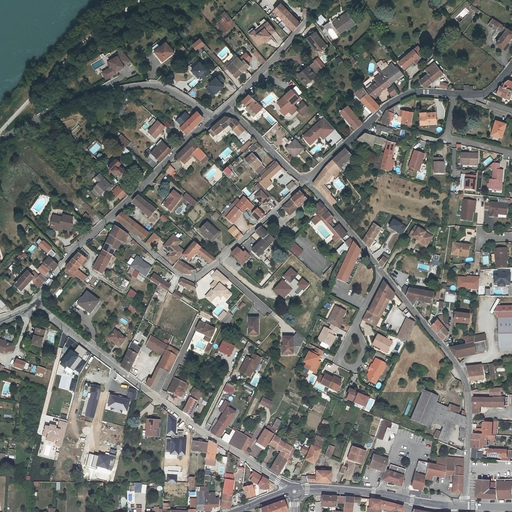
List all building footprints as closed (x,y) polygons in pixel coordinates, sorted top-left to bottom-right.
[(472,4),(469,7),(477,13),(479,10),(472,4)] [(284,5),(277,12),(295,31),(301,24),(290,13),(284,5)] [(332,27),(334,25),(338,31),(345,26),(346,27),(354,22),(341,5),(338,8),(337,6),(324,16),(332,27)] [(219,16),(221,18),(215,24),(225,34),(236,23),(224,11),(219,16)] [(467,14),(458,24),(461,26),(470,17),(467,14)] [(503,49),(511,37),(511,30),(492,19),(488,25),(496,30),(497,29),(502,32),(504,29),(507,30),(496,44),(503,49)] [(276,31),(268,22),(264,26),(266,29),(258,35),(256,32),(255,31),(251,34),(259,45),(264,41),(264,42),(266,41),(270,38),(272,36),(271,35),(276,31)] [(327,23),(323,26),(327,31),(331,27),(327,23)] [(264,26),(256,32),(258,35),(266,29),(264,26)] [(282,31),(288,35),(291,31),(285,27),(282,31)] [(316,31),(308,38),(318,49),(323,49),(328,44),(316,31)] [(196,51),(205,44),(200,38),(191,44),(196,51)] [(158,47),(152,52),(162,63),(173,54),(165,45),(160,49),(158,47)] [(416,66),(423,60),(414,50),(400,62),(401,64),(400,66),(403,71),(413,62),(416,66)] [(119,56),(120,58),(126,66),(133,62),(125,53),(119,56)] [(236,78),(250,66),(247,63),(246,62),(247,61),(248,62),(252,59),(247,53),(241,59),(239,57),(236,59),(231,65),(228,69),(236,78)] [(267,62),(261,55),(257,58),(263,66),(267,62)] [(120,58),(113,63),(116,68),(113,70),(106,75),(110,81),(120,75),(119,74),(127,68),(126,66),(120,58)] [(203,79),(210,73),(199,61),(190,70),(197,78),(200,76),(203,79)] [(323,71),(315,61),(299,75),(307,84),(323,71)] [(428,74),(420,81),(426,87),(443,73),(435,63),(426,70),(428,74)] [(403,74),(398,67),(392,72),(389,68),(383,72),(392,83),(403,74)] [(377,82),(369,89),(376,100),(383,96),(381,92),(392,83),(383,72),(375,78),(377,82)] [(217,79),(210,86),(218,94),(226,86),(224,85),(227,81),(221,76),(218,79),(217,79)] [(511,81),(510,80),(507,83),(506,85),(502,84),(501,86),(497,94),(511,99),(511,95),(511,81)] [(105,92),(113,87),(109,81),(101,86),(105,92)] [(380,107),(374,99),(373,100),(366,92),(363,87),(356,93),(375,113),(380,107)] [(398,94),(393,87),(388,91),(392,97),(398,94)] [(292,90),(281,100),(280,102),(285,107),(283,109),(281,111),(285,115),(295,106),(293,104),(300,98),(292,90)] [(309,108),(303,102),(298,106),(299,108),(297,110),(302,116),(307,112),(306,111),(309,108)] [(264,108),(260,104),(256,107),(253,103),(247,109),(255,116),(264,108)] [(363,124),(349,106),(341,112),(356,130),(363,124)] [(387,111),(387,112),(386,113),(385,115),(383,118),(382,123),(390,126),(394,114),(387,111)] [(414,113),(405,111),(403,124),(411,126),(414,113)] [(184,113),(174,123),(186,136),(203,120),(196,113),(190,119),(184,113)] [(422,126),(437,124),(436,113),(428,114),(428,117),(421,117),(422,126)] [(225,116),(207,132),(212,138),(215,134),(216,135),(229,125),(233,129),(239,123),(235,120),(225,116)] [(91,118),(84,126),(90,132),(97,124),(91,118)] [(335,130),(324,118),(302,136),(310,145),(320,136),(323,140),(335,130)] [(497,119),(495,125),(497,126),(494,134),(503,137),(508,123),(497,119)] [(157,122),(147,133),(154,139),(164,128),(157,122)] [(299,122),(291,127),(294,131),(301,126),(299,122)] [(239,123),(233,129),(239,136),(245,129),(239,123)] [(78,125),(70,133),(73,136),(81,128),(78,125)] [(116,139),(125,148),(130,143),(121,134),(116,139)] [(377,138),(366,135),(358,141),(374,147),(375,144),(377,138)] [(387,141),(377,138),(375,144),(385,148),(387,141)] [(296,139),(290,145),(287,148),(294,156),(298,153),(299,154),(305,148),(296,139)] [(122,146),(115,140),(112,143),(119,150),(122,146)] [(206,156),(192,141),(177,156),(183,163),(192,153),(201,162),(206,156)] [(248,141),(240,149),(243,152),(252,144),(248,141)] [(161,142),(151,154),(160,162),(171,151),(161,142)] [(396,145),(388,142),(384,160),(381,170),(390,172),(396,145)] [(354,158),(347,150),(333,162),(340,172),(354,158)] [(419,171),(422,163),(425,154),(416,151),(410,168),(419,171)] [(261,163),(253,154),(246,161),(254,169),(261,163)] [(469,164),(478,164),(479,155),(461,154),(461,166),(469,166),(469,164)] [(444,163),(443,163),(443,159),(435,158),(434,174),(444,174),(444,163)] [(117,175),(119,177),(124,173),(119,168),(121,165),(116,161),(107,170),(112,175),(113,174),(116,177),(117,175)] [(319,191),(329,202),(330,201),(335,206),(337,203),(330,195),(331,194),(324,186),(332,175),(337,179),(342,173),(340,172),(333,162),(326,168),(313,185),(319,191)] [(265,189),(272,183),(269,180),(280,169),(281,167),(276,163),(272,166),(271,164),(267,168),(268,169),(266,171),(257,180),(265,189)] [(175,170),(169,164),(164,170),(176,181),(179,179),(174,175),(176,173),(174,171),(175,170)] [(494,170),(493,181),(491,180),(491,185),(492,185),(492,189),(502,190),(504,171),(499,171),(500,166),(492,165),(492,166),(492,170),(494,170)] [(222,171),(227,177),(232,172),(227,167),(222,171)] [(101,176),(98,180),(100,183),(94,189),(95,189),(92,192),(98,198),(101,195),(106,190),(110,186),(111,185),(101,176)] [(476,190),(476,177),(466,176),(465,189),(476,190)] [(295,179),(286,186),(290,192),(300,185),(295,179)] [(260,192),(255,196),(263,204),(266,201),(272,196),(266,189),(265,190),(259,184),(255,187),(258,189),(260,192)] [(128,195),(118,186),(115,189),(114,190),(122,198),(124,197),(125,198),(128,195)] [(260,192),(258,189),(248,198),(251,201),(255,196),(260,192)] [(174,191),(169,198),(163,205),(165,207),(171,200),(170,199),(175,192),(174,191)] [(289,201),(296,208),(307,199),(300,191),(289,201)] [(175,192),(170,199),(171,200),(165,207),(172,212),(183,198),(175,192)] [(150,204),(149,205),(139,196),(133,202),(150,217),(157,209),(150,204)] [(222,215),(233,224),(243,213),(247,207),(251,210),(254,206),(244,196),(240,201),(235,207),(231,212),(228,209),(222,215)] [(191,197),(187,201),(194,207),(198,203),(191,197)] [(476,201),(464,199),(462,219),(472,221),(473,212),(474,205),(476,205),(476,201)] [(296,208),(289,201),(283,207),(290,214),(296,208)] [(509,204),(491,202),(490,216),(498,217),(498,214),(498,212),(508,213),(509,204)] [(321,203),(316,207),(320,212),(325,207),(321,203)] [(131,230),(136,224),(125,215),(130,210),(128,207),(116,218),(131,230)] [(335,223),(332,220),(334,218),(325,207),(320,212),(318,213),(349,247),(352,240),(350,238),(348,239),(347,238),(348,238),(346,235),(347,234),(339,224),(336,226),(334,224),(335,223)] [(265,216),(258,208),(252,214),(259,221),(265,216)] [(216,212),(212,216),(216,220),(220,215),(216,212)] [(60,229),(71,232),(72,225),(71,225),(69,225),(70,223),(71,223),(72,218),(63,216),(63,219),(62,220),(61,219),(60,218),(55,217),(54,223),(51,223),(50,230),(60,232),(60,229)] [(212,242),(220,234),(213,227),(212,228),(208,223),(201,231),(212,242)] [(112,234),(113,232),(121,236),(119,241),(125,243),(129,235),(117,227),(110,224),(105,230),(112,234)] [(131,230),(143,240),(148,233),(136,224),(131,230)] [(381,230),(374,224),(363,242),(369,250),(381,230)] [(261,226),(256,231),(263,238),(252,250),(259,256),(275,239),(261,226)] [(431,236),(416,226),(410,237),(413,239),(414,238),(418,240),(426,245),(431,236)] [(285,229),(281,234),(285,238),(290,234),(285,229)] [(121,236),(113,232),(112,234),(106,243),(116,249),(119,241),(121,236)] [(243,236),(239,232),(234,236),(238,240),(243,236)] [(173,235),(165,245),(169,248),(168,249),(172,252),(171,253),(168,257),(176,263),(184,253),(176,247),(178,245),(181,241),(173,235)] [(296,246),(309,246),(309,240),(303,240),(303,235),(296,235),(296,246)] [(418,240),(417,241),(427,247),(433,237),(431,236),(426,245),(418,240)] [(216,260),(214,259),(194,241),(182,256),(189,261),(197,252),(211,263),(216,260)] [(52,250),(45,244),(43,242),(39,246),(47,254),(52,250)] [(345,282),(354,260),(355,257),(360,251),(353,242),(337,278),(345,282)] [(116,249),(106,243),(103,250),(104,250),(101,255),(110,260),(112,255),(116,249)] [(462,246),(453,245),(452,254),(468,256),(470,245),(462,244),(462,246)] [(169,248),(165,245),(164,247),(171,253),(172,252),(168,249),(169,248)] [(178,245),(176,247),(184,253),(185,251),(178,245)] [(347,248),(344,245),(338,251),(341,254),(347,248)] [(246,261),(241,256),(244,253),(238,247),(231,253),(239,259),(238,260),(243,264),(246,261)] [(507,252),(507,248),(495,249),(496,269),(507,268),(506,259),(506,252),(507,252)] [(387,251),(383,256),(384,258),(379,263),(383,268),(392,254),(387,251)] [(73,259),(66,268),(67,269),(74,274),(78,270),(81,265),(86,259),(83,257),(78,253),(73,259)] [(110,260),(101,255),(94,269),(102,275),(106,267),(109,261),(110,260)] [(143,260),(137,256),(130,266),(136,271),(140,273),(145,277),(152,267),(142,261),(143,260)] [(58,266),(49,258),(44,263),(50,269),(53,272),(58,266)] [(198,273),(201,270),(199,268),(194,270),(179,260),(173,267),(184,274),(190,275),(198,273)] [(67,269),(65,271),(74,278),(76,276),(74,274),(67,269)] [(218,270),(213,275),(217,279),(216,280),(211,285),(214,287),(215,288),(213,290),(212,289),(209,293),(214,298),(217,294),(221,297),(224,294),(227,298),(231,293),(223,285),(229,279),(218,270)] [(35,280),(27,273),(14,287),(21,293),(32,281),(35,284),(33,286),(39,291),(47,280),(41,274),(35,280)] [(78,277),(84,282),(87,277),(85,276),(85,275),(81,273),(78,277)] [(493,295),(511,295),(511,283),(510,283),(510,273),(493,273),(493,295)] [(170,284),(155,274),(151,280),(158,285),(158,284),(166,290),(170,284)] [(468,278),(459,277),(458,288),(479,290),(480,277),(475,277),(474,279),(468,278)] [(179,284),(181,285),(197,292),(195,284),(181,278),(179,284)] [(130,281),(125,279),(120,287),(123,289),(127,288),(130,281)] [(384,281),(369,311),(377,315),(386,297),(389,299),(391,300),(395,294),(384,281)] [(416,301),(433,305),(435,294),(410,289),(406,297),(414,306),(416,301)] [(141,296),(132,290),(128,297),(137,303),(141,296)] [(89,312),(98,300),(87,292),(78,303),(89,312)] [(386,297),(377,315),(380,316),(389,299),(386,297)] [(490,311),(493,312),(500,300),(497,299),(490,311)] [(130,305),(126,311),(131,314),(135,308),(130,305)] [(511,305),(498,306),(494,312),(499,318),(499,351),(511,351),(511,305)] [(338,328),(339,328),(341,325),(339,324),(342,319),(346,311),(336,306),(328,323),(332,325),(338,328)] [(464,314),(458,313),(458,309),(456,309),(455,315),(455,318),(454,322),(469,324),(471,311),(465,310),(464,314)] [(375,326),(380,316),(377,315),(369,311),(368,310),(363,320),(375,326)] [(439,319),(438,321),(432,328),(438,335),(447,325),(443,320),(443,317),(440,317),(439,319)] [(250,334),(258,335),(259,318),(249,318),(249,328),(250,328),(250,334)] [(415,322),(407,318),(397,338),(405,342),(415,322)] [(204,339),(209,342),(215,329),(201,322),(196,331),(206,335),(204,339)] [(325,328),(319,340),(329,345),(333,338),(332,337),(333,335),(334,333),(335,333),(338,328),(332,325),(329,330),(325,328)] [(450,328),(447,325),(438,335),(443,341),(450,335),(447,331),(450,328)] [(37,328),(32,343),(41,346),(44,337),(42,337),(44,329),(37,328)] [(116,330),(109,339),(119,347),(126,339),(116,330)] [(285,337),(285,338),(299,351),(305,338),(298,333),(294,337),(285,337)] [(475,343),(492,339),(493,339),(492,333),(474,337),(475,343)] [(378,334),(372,344),(381,349),(387,352),(392,342),(378,334)] [(151,335),(147,344),(165,354),(169,345),(151,335)] [(299,351),(285,338),(285,347),(286,347),(286,353),(298,353),(299,351)] [(492,339),(475,343),(467,344),(449,348),(457,359),(475,355),(475,354),(493,350),(492,339)] [(12,350),(15,347),(0,340),(0,351),(4,353),(12,350)] [(89,353),(72,340),(69,344),(72,345),(69,349),(84,360),(89,353)] [(224,341),(220,350),(230,355),(235,346),(224,341)] [(398,354),(403,344),(398,341),(393,351),(398,354)] [(141,348),(131,343),(128,350),(130,351),(122,367),(129,373),(141,348)] [(208,344),(204,352),(208,354),(212,346),(208,344)] [(169,373),(174,362),(180,351),(169,345),(165,354),(159,367),(161,368),(169,373)] [(323,352),(317,348),(315,353),(311,351),(305,362),(307,363),(310,365),(307,369),(313,373),(318,364),(316,363),(320,356),(321,356),(323,352)] [(251,377),(255,369),(254,369),(257,362),(260,363),(262,358),(254,354),(251,359),(248,357),(246,362),(245,365),(244,364),(241,372),(251,377)] [(387,364),(376,358),(373,365),(371,364),(370,368),(371,369),(369,371),(367,375),(369,379),(373,378),(377,380),(380,374),(381,374),(387,364)] [(16,359),(13,366),(22,369),(25,362),(16,359)] [(0,371),(10,375),(12,371),(4,368),(5,366),(0,364),(0,371)] [(470,382),(485,380),(483,365),(467,367),(470,382)] [(161,368),(159,367),(152,379),(150,378),(146,385),(151,388),(161,368)] [(169,373),(161,368),(151,388),(159,394),(169,373)] [(321,383),(321,384),(333,389),(334,388),(338,390),(341,384),(341,382),(337,380),(335,380),(333,380),(334,378),(333,378),(326,374),(321,383)] [(173,393),(181,397),(187,383),(175,378),(171,386),(175,388),(173,393)] [(232,395),(235,386),(226,382),(223,391),(232,395)] [(251,393),(253,388),(246,384),(243,390),(251,393)] [(93,417),(100,387),(92,385),(85,415),(93,417)] [(137,390),(129,389),(126,399),(108,395),(105,406),(125,411),(128,401),(134,403),(137,390)] [(346,398),(363,405),(366,397),(357,393),(358,392),(350,389),(346,398)] [(437,410),(440,405),(435,403),(438,396),(422,389),(409,419),(430,427),(432,422),(437,410)] [(502,389),(490,390),(491,399),(494,399),(494,398),(502,398),(502,389)] [(189,416),(198,397),(199,396),(192,392),(191,394),(189,393),(187,396),(189,397),(182,411),(189,416)] [(272,403),(262,398),(259,403),(269,408),(272,403)] [(473,413),(477,413),(480,414),(481,408),(506,408),(506,398),(502,398),(494,398),(494,399),(491,399),(473,398),(473,413)] [(449,404),(448,408),(446,411),(457,415),(460,408),(449,404)] [(446,411),(448,408),(440,405),(437,410),(440,411),(435,423),(440,425),(446,411)] [(461,416),(457,415),(446,411),(440,425),(440,426),(443,427),(440,433),(437,432),(435,437),(438,438),(436,441),(446,444),(454,425),(461,426),(465,427),(465,419),(465,410),(462,409),(461,416)] [(225,410),(222,415),(229,419),(232,415),(225,410)] [(230,420),(229,419),(222,415),(211,432),(218,437),(230,420)] [(329,422),(330,419),(324,416),(321,423),(328,426),(329,422)] [(161,419),(147,418),(147,429),(143,429),(143,433),(146,433),(146,434),(159,435),(161,419)] [(273,435),(276,429),(280,421),(277,419),(272,428),(267,426),(265,429),(264,429),(256,442),(265,447),(272,434),(273,435)] [(384,419),(377,438),(387,442),(390,434),(393,433),(396,434),(399,425),(384,419)] [(485,422),(485,432),(483,431),(483,430),(477,429),(477,434),(495,435),(499,436),(499,431),(494,431),(494,423),(485,422)] [(242,434),(236,430),(229,443),(248,454),(249,452),(244,449),(251,438),(242,434)] [(477,434),(473,434),(472,440),(481,441),(481,446),(487,446),(488,439),(490,439),(490,446),(494,446),(495,435),(477,434)] [(280,451),(278,455),(270,468),(269,469),(277,474),(285,461),(290,464),(292,461),(289,460),(294,448),(288,445),(289,442),(286,440),(285,443),(279,440),(280,439),(274,435),(268,444),(280,451)] [(194,440),(193,450),(206,452),(207,443),(194,440)] [(209,458),(214,459),(216,444),(208,440),(206,458),(209,458)] [(314,463),(320,448),(312,444),(305,459),(314,463)] [(304,454),(307,447),(302,445),(299,452),(304,454)] [(328,447),(324,455),(329,457),(333,450),(328,447)] [(362,463),(366,452),(353,447),(348,458),(362,463)] [(477,448),(472,448),(471,458),(481,458),(482,453),(476,452),(477,448)] [(507,458),(507,450),(489,450),(489,457),(502,457),(502,460),(510,460),(510,458),(507,458)] [(373,454),(369,465),(384,469),(388,459),(373,454)] [(455,467),(454,475),(462,475),(463,459),(445,457),(445,458),(441,458),(436,457),(436,464),(440,465),(445,466),(455,467)] [(428,463),(419,461),(412,485),(413,488),(414,488),(423,489),(425,479),(426,474),(428,463)] [(428,463),(426,474),(433,475),(435,476),(444,478),(445,475),(445,474),(444,474),(444,466),(440,465),(436,464),(432,464),(428,463)] [(400,486),(402,481),(406,469),(390,464),(388,471),(384,469),(381,480),(387,482),(386,485),(400,486)] [(445,466),(440,465),(444,466),(444,474),(445,474),(445,475),(453,475),(453,479),(452,493),(461,493),(462,475),(454,475),(455,467),(445,466)] [(316,469),(315,476),(314,482),(330,482),(331,470),(322,470),(316,469)] [(172,485),(172,470),(163,471),(163,486),(172,485)] [(262,472),(259,482),(265,483),(266,481),(269,478),(270,477),(262,472)] [(234,480),(225,478),(221,507),(229,508),(234,480)] [(265,488),(278,491),(280,484),(269,478),(266,481),(265,483),(265,488)] [(498,499),(498,493),(497,491),(497,484),(490,483),(490,481),(477,480),(476,498),(498,499)] [(511,482),(497,483),(497,484),(497,491),(498,493),(498,499),(511,498),(511,482)] [(145,493),(145,483),(134,483),(134,492),(145,493)] [(243,486),(244,493),(245,497),(246,498),(254,495),(251,485),(243,486)] [(205,494),(205,492),(198,492),(198,499),(190,499),(190,509),(188,509),(187,511),(195,511),(195,510),(204,510),(205,494)] [(215,498),(215,494),(205,494),(204,510),(211,510),(211,507),(218,506),(218,499),(215,498)] [(305,495),(295,495),(295,508),(303,508),(306,507),(306,504),(305,503),(305,495)] [(344,503),(345,496),(322,495),(321,505),(336,506),(336,503),(344,503)] [(359,499),(353,498),(353,497),(345,496),(344,503),(343,511),(351,511),(353,502),(365,503),(366,498),(360,498),(359,499)] [(379,500),(372,499),(369,498),(368,511),(378,511),(379,508),(379,500)] [(286,511),(288,511),(283,499),(260,508),(260,511),(286,511)] [(401,511),(402,511),(404,506),(379,500),(379,508),(388,510),(392,510),(395,510),(401,511)] [(186,509),(186,506),(177,506),(177,509),(170,509),(170,502),(163,502),(162,511),(186,511),(187,509),(186,509)]
